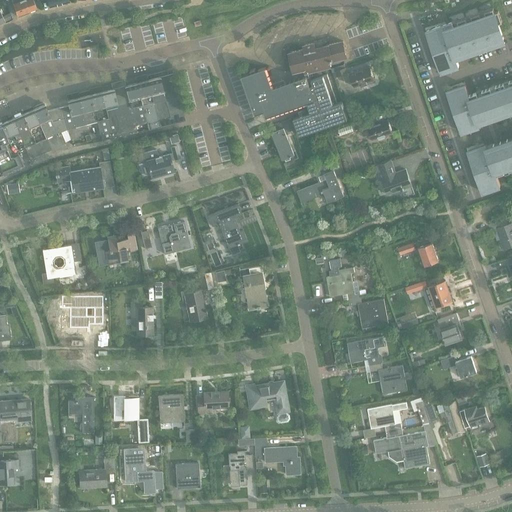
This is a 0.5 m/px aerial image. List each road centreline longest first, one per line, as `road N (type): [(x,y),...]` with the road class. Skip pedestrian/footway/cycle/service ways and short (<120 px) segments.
road 1 (residential): [(511,367),(383,0)]
road 2 (residential): [(0,369),(187,363),(308,344)]
road 3 (residential): [(2,229),(181,189),(257,163)]
road 4 (residential): [(0,84),(26,72),(115,64),(209,42)]
road 5 (residential): [(308,344),(289,244),(257,163)]
road 6 (residential): [(209,42),(312,2),(383,0)]
road 7 (tertiary): [(340,510),(453,503),(511,489)]
road 8 (residential): [(340,510),(308,344)]
road 9 (residential): [(160,0),(26,23),(0,38)]
road 10 (residential): [(257,163),(209,42)]
